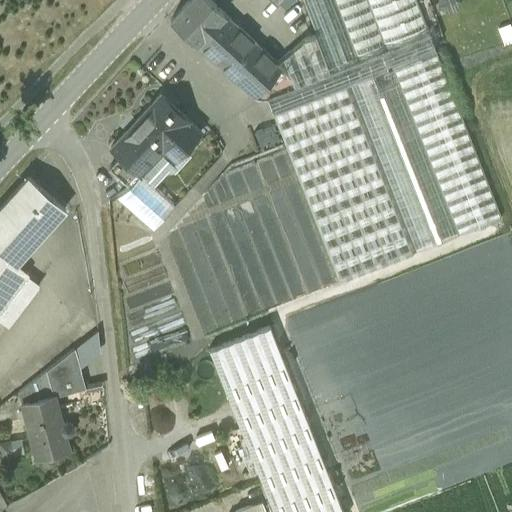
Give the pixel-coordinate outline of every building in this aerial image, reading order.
[(270,56),(209,0),(189,0),(170,21),(241,86),(270,56)] [(301,0),(315,35),(329,72),(358,60),(335,0),(301,0)] [(366,0),(335,0),(358,60),(385,50),(366,0)] [(415,0),(366,0),(385,50),(429,34),(428,33),(415,0)] [(358,60),(329,72),(315,35),(303,40),(277,63),(282,68),(302,87),(267,100),(272,113),(273,113),(339,282),(415,252),(348,83),(392,66),(458,234),(501,218),(434,49),(435,49),(429,33),(428,33),(429,34),(385,50),(358,60)] [(270,56),(241,86),(253,98),(282,68),(277,63),(270,56)] [(392,66),(348,83),(415,252),(458,234),(392,66)] [(282,68),(253,98),(259,99),(263,100),(267,100),(302,87),(282,68)] [(200,132),(159,94),(110,148),(119,156),(140,175),(141,175),(153,185),(168,168),(173,172),(190,154),(184,149),(200,132)] [(140,175),(119,156),(109,168),(128,187),(129,187),(140,175)] [(153,185),(141,175),(140,175),(129,187),(128,187),(116,197),(152,229),(174,205),(153,185)] [(0,250),(16,264),(64,209),(28,177),(0,208),(0,250)] [(16,264),(0,250),(0,312),(28,274),(16,264)] [(82,313),(65,327),(78,345),(96,331),(82,313)] [(342,511),(269,326),(209,349),(272,511),(342,511)] [(73,349),(35,379),(41,399),(54,395),(54,397),(83,389),(73,349)] [(35,379),(18,392),(21,404),(41,399),(35,379)] [(41,399),(21,404),(36,459),(68,451),(54,397),(54,395),(41,399)]
